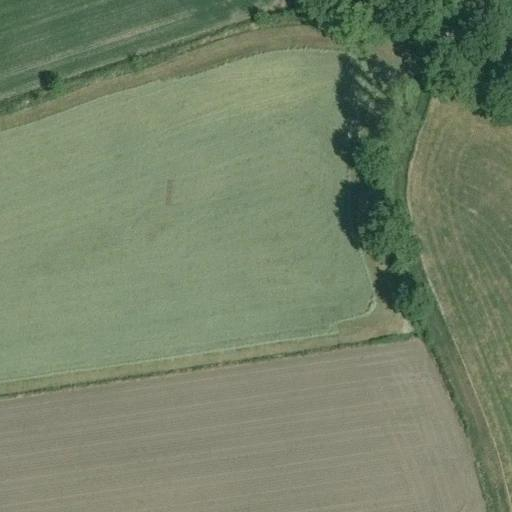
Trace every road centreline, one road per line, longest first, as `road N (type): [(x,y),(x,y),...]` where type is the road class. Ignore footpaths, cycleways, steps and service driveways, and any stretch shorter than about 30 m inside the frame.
road 1 (track): [(504,511),(412,260),(397,183),(412,115),(456,48)]
road 2 (unclassified): [(511,68),(456,48),(376,0)]
